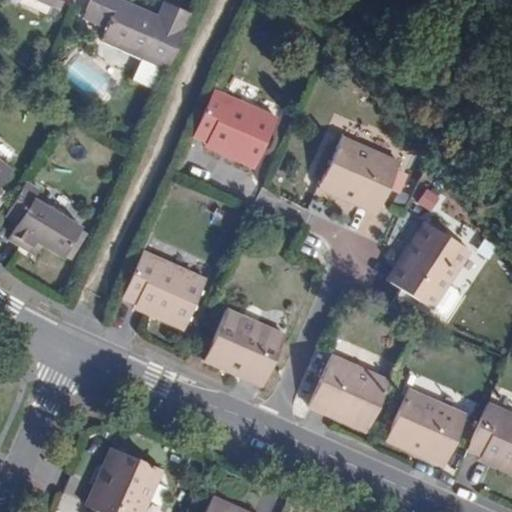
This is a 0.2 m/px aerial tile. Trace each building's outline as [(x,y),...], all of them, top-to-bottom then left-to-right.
[(34,0),(60,12),(64,2),(59,0),(34,0)] [(90,0),(86,11),(82,19),(105,30),(101,42),(102,42),(138,58),(141,53),(169,66),(192,14),(163,2),(157,15),(155,21),(117,4),(118,0),(90,0)] [(157,15),(122,0),(118,0),(117,4),(155,21),(157,15)] [(120,83),(79,51),(60,75),(99,108),(120,83)] [(141,53),(138,58),(167,70),(169,66),(141,53)] [(277,118),(213,90),(206,106),(192,137),(208,145),(230,154),(229,158),(254,170),(277,118)] [(342,137),(321,184),(355,200),(352,206),(376,215),(400,161),(342,137)] [(205,148),(229,158),(230,154),(208,145),(205,148)] [(0,185),(12,171),(0,160),(0,185)] [(39,189),(26,182),(4,218),(18,225),(8,241),(30,253),(35,244),(42,248),(65,260),(67,257),(73,261),(80,250),(78,249),(73,246),(80,232),(82,228),(34,198),(39,189)] [(355,200),(321,184),(317,191),(352,206),(355,200)] [(430,218),(427,223),(446,236),(450,231),(430,218)] [(423,221),(407,245),(411,249),(391,283),(434,311),(470,253),(446,236),(427,223),(423,221)] [(86,235),(80,232),(73,246),(78,249),(86,235)] [(35,244),(30,253),(37,257),(42,248),(35,244)] [(411,249),(407,245),(385,279),(391,283),(411,249)] [(207,279),(142,251),(121,298),(137,305),(160,315),(158,321),(185,332),(207,279)] [(135,310),(158,321),(160,315),(137,305),(135,310)] [(228,310),(206,358),(241,374),(239,378),(263,388),(286,335),(228,310)] [(334,414),(368,429),(389,380),(332,355),(309,409),(332,419),(334,414)] [(241,374),(206,358),(204,363),(239,378),(241,374)] [(423,453),(421,458),(443,468),(468,414),(409,389),(387,438),(423,453)] [(511,413),(487,403),(466,451),(480,458),(505,467),(503,473),(511,476),(511,413)] [(366,434),(368,429),(334,414),(332,419),(366,434)] [(385,442),(421,458),(423,453),(387,438),(385,442)] [(99,490),(116,451),(110,448),(93,488),(99,490)] [(97,511),(148,511),(165,472),(116,451),(99,490),(93,488),(85,506),(97,511)] [(505,467),(480,458),(479,462),(503,473),(505,467)] [(238,511),(240,508),(215,496),(207,511),(238,511)]
